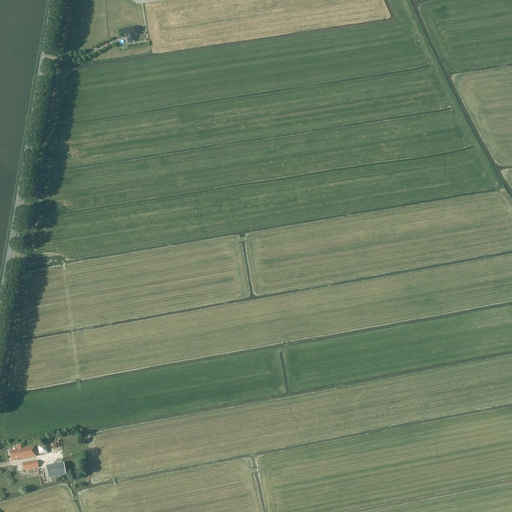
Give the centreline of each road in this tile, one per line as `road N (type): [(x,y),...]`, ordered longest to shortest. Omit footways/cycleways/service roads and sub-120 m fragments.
road 1 (tertiary): [(0,311),(53,0)]
road 2 (track): [(511,207),(402,0)]
road 3 (track): [(170,140),(27,153)]
road 4 (track): [(78,388),(60,259)]
